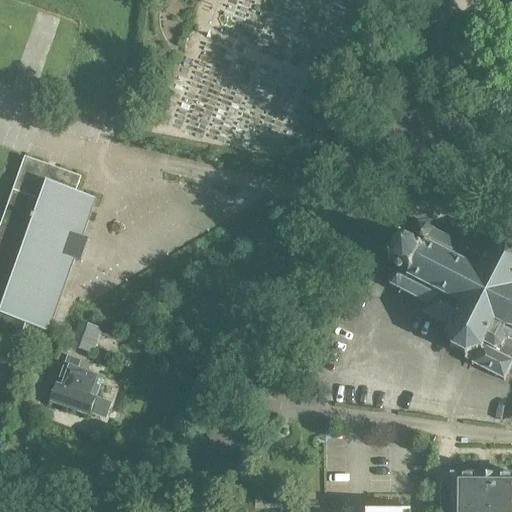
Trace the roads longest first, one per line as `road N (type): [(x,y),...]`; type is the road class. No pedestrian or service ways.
road 1 (residential): [(0,491),(121,172),(157,160),(341,206)]
road 2 (residential): [(244,404),(511,436)]
road 3 (unclassified): [(341,206),(244,404)]
road 4 (unclassified): [(244,404),(194,476),(125,511)]
road 5 (unclassified): [(511,202),(449,166),(410,127)]
